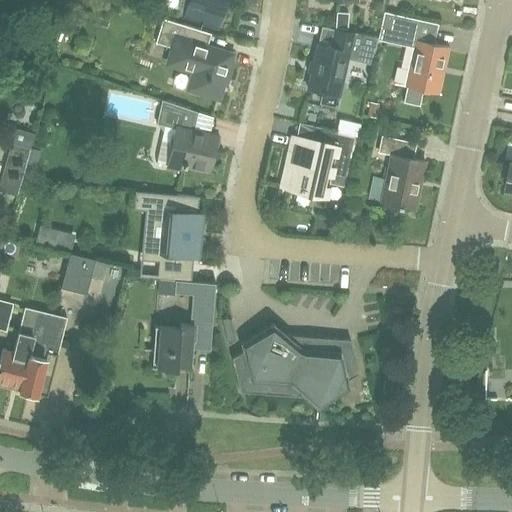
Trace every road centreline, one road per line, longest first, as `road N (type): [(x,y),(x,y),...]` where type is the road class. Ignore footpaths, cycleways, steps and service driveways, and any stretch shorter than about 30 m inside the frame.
road 1 (residential): [(442,264),(268,250),(249,240),(242,215),(283,0)]
road 2 (tertiary): [(413,498),(193,490),(0,457)]
road 3 (residential): [(413,498),(442,264)]
road 4 (residential): [(450,227),(500,1)]
